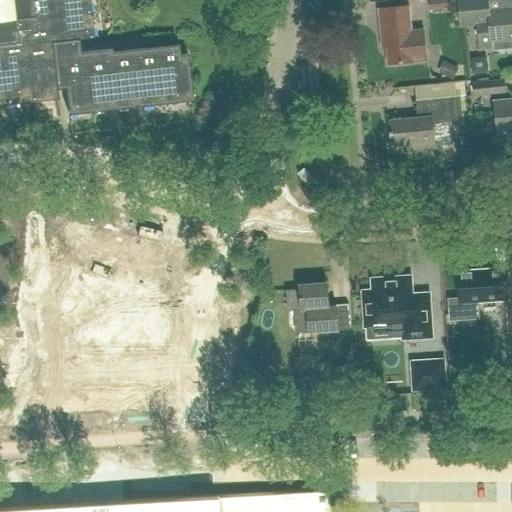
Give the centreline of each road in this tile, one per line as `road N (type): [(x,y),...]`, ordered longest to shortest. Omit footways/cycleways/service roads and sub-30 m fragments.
road 1 (residential): [(266,214),(88,172),(0,173)]
road 2 (residential): [(511,207),(368,219),(266,214)]
road 3 (residential): [(266,214),(293,0)]
